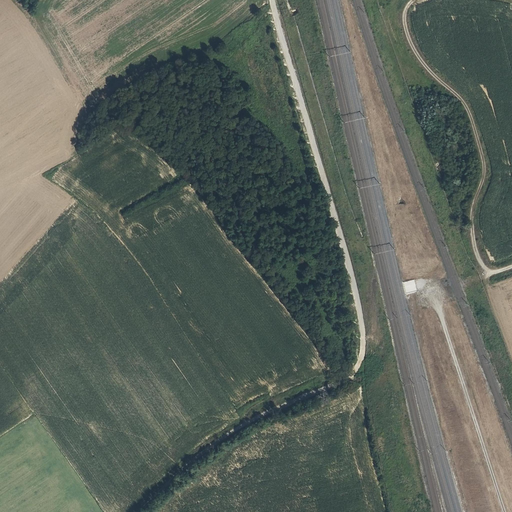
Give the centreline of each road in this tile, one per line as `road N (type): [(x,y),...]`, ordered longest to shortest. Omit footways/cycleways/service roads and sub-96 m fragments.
road 1 (track): [(273,0),(360,313),(360,361),(334,385),(251,419),(142,511)]
road 2 (track): [(413,0),(404,16),(407,36),(460,98),(480,147),(471,226),(476,253),(488,271),(511,266)]
